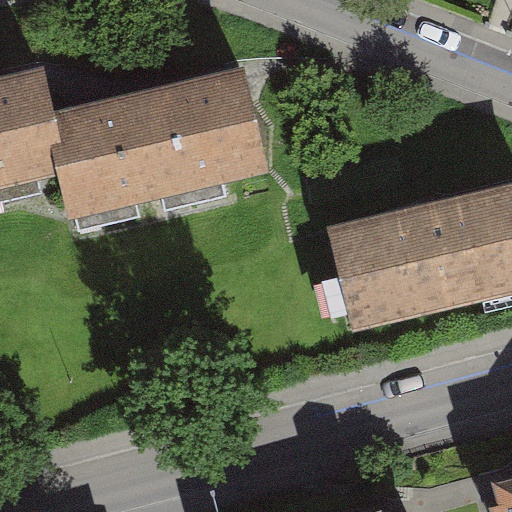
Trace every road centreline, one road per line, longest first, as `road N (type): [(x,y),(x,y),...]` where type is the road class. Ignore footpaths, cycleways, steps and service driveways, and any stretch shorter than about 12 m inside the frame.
road 1 (tertiary): [(54,511),(511,387)]
road 2 (residential): [(295,0),(511,84)]
